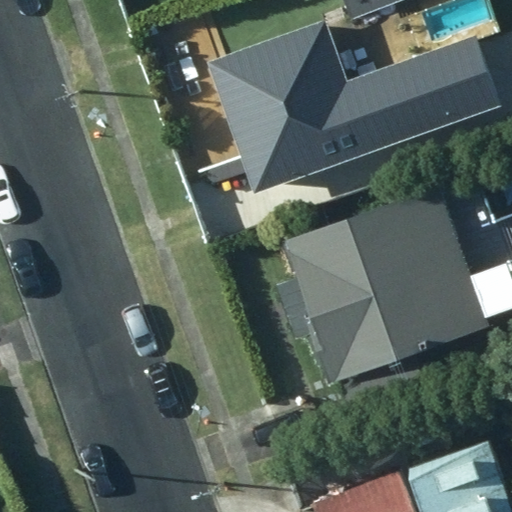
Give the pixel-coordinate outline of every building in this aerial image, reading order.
[(336,0),(343,17),(389,0),(336,0)] [(315,15),(195,57),(239,192),(360,153),(315,15)] [(511,220),(494,169),(439,187),(464,257),(511,241),(511,220)] [(432,179),(271,234),(285,273),(264,280),(283,334),(302,327),(318,373),(472,321),(443,236),(450,234),(432,179)] [(499,511),(474,441),(302,500),(305,511),(499,511)]
